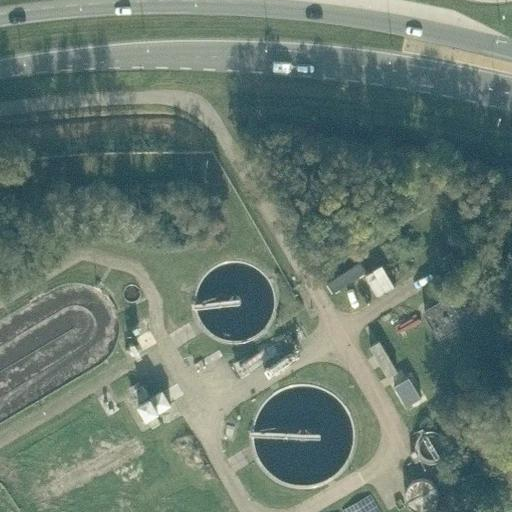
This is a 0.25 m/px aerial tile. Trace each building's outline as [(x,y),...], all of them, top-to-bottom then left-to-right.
[(450,273),(461,266),(452,252),(441,258),(450,273)] [(439,336),(473,316),(466,306),(451,315),(442,300),(438,303),(438,301),(431,305),(432,307),(424,311),(439,336)] [(129,347),(145,343),(141,329),(125,333),(129,347)] [(372,346),(369,347),(374,355),(387,377),(397,371),(379,341),(372,346)] [(224,359),(229,372),(260,361),(255,348),(224,359)] [(409,377),(394,386),(406,406),(421,397),(409,377)] [(150,397),(138,404),(147,418),(152,427),(161,422),(155,413),(171,404),(162,390),(150,397)] [(410,472),(390,493),(410,510),(429,489),(410,472)]
